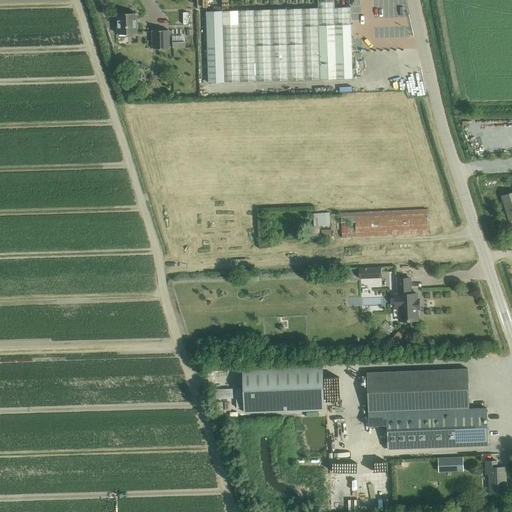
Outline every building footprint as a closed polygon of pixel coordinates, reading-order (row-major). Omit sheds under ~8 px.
[(214,11),(206,11),(208,82),(225,81),(353,78),(351,7),(334,7),(334,1),(319,2),(319,8),(223,10),(217,11),(214,11)] [(118,34),(137,33),(137,13),(117,14),(118,34)] [(169,30),(152,30),(153,48),(169,47),(169,30)] [(185,48),(185,36),(172,36),(172,48),(185,48)] [(511,192),(501,196),(509,221),(511,220),(511,192)] [(342,237),(427,234),(426,210),(340,213),(341,223),(355,222),(355,228),(351,228),(351,224),(341,224),(342,237)] [(320,226),(329,226),(329,214),(313,214),(314,226),(304,227),(304,239),(320,238),(320,226)] [(321,238),(330,238),(330,230),(321,230),(321,238)] [(380,266),(359,267),(359,278),(368,278),(368,274),(380,274),(380,266)] [(400,321),(404,324),(407,321),(417,320),(417,309),(418,309),(418,308),(417,309),(416,294),(410,294),(409,278),(409,279),(398,279),(397,279),(397,294),(394,295),(395,307),(394,307),(395,308),(398,308),(398,321),(400,321)] [(323,366),(242,370),(244,413),(245,413),(244,411),(324,408),(324,409),(325,409),(323,366)] [(487,445),(486,408),(469,409),(467,369),(367,373),(369,426),(387,425),(388,449),(487,445)] [(489,493),(506,492),(505,466),(497,467),(496,461),(485,461),(485,475),(488,475),(489,493)] [(460,493),(455,498),(458,502),(464,498),(460,493)]
